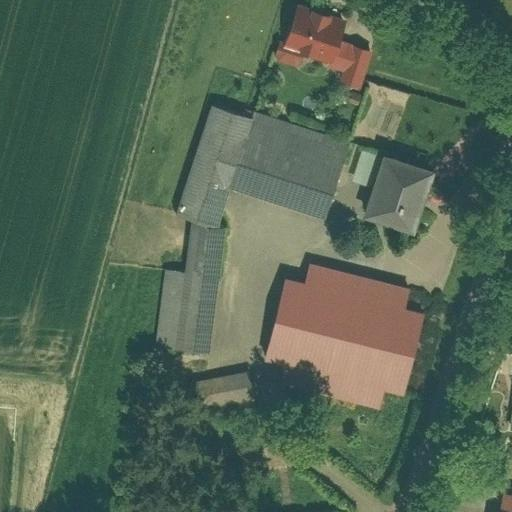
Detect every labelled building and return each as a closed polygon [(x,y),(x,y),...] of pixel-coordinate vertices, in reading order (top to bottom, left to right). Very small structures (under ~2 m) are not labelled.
[(344,20),(296,3),(280,49),(328,65),(344,20)] [(214,173),(308,204),(333,128),(237,96),(234,106),(194,93),(158,202),(174,207),(200,215),(214,173)] [(433,169),(380,152),(360,213),(413,229),(433,169)] [(138,334),(194,340),(208,218),(200,215),(174,207),(168,257),(147,255),(138,334)] [(305,279),(286,274),(264,355),(286,361),(281,380),(380,406),(385,388),(403,392),(424,311),(406,306),(411,287),(310,260),(305,279)] [(187,377),(187,391),(248,388),(247,374),(187,377)]
